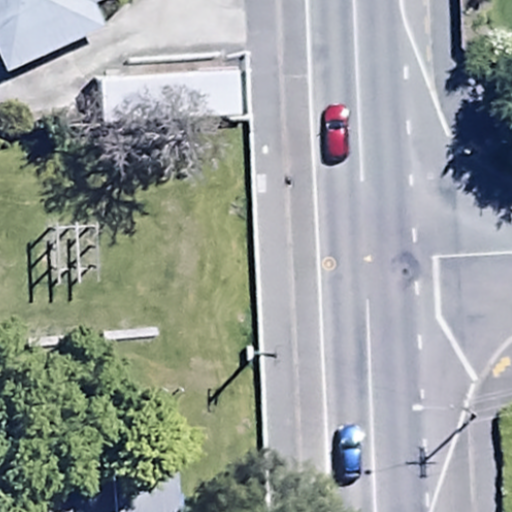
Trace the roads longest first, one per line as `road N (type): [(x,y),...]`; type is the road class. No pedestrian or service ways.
road 1 (tertiary): [(358,0),(370,257)]
road 2 (tertiary): [(370,257),(382,511)]
road 3 (residential): [(511,253),(370,257)]
